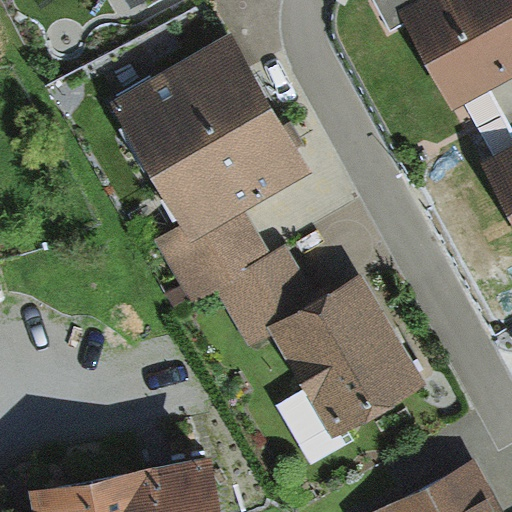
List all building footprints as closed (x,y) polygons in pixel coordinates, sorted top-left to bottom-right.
[(511,0),(413,0),(407,3),(462,104),(494,86),(511,76),(511,0)] [(314,172),(231,30),(108,99),(184,226),(155,241),(194,305),(216,294),(252,354),(279,341),(329,437),(430,386),(364,270),(323,292),(294,240),(275,251),(250,206),(314,172)] [(511,76),(494,86),(511,118),(511,76)] [(511,149),(490,162),(511,203),(511,149)] [(224,511),(212,450),(33,487),(37,511),(224,511)] [(505,511),(479,458),(365,511),(505,511)]
